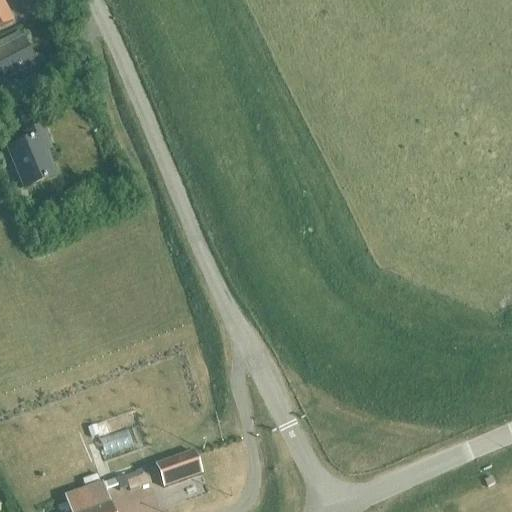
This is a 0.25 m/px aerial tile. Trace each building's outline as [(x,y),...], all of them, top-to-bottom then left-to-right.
[(2,0),(0,0),(0,28),(14,22),(2,0)] [(23,42),(0,54),(0,81),(34,64),(23,42)] [(7,152),(23,191),(55,178),(45,152),(51,150),(42,128),(24,135),(27,144),(7,152)] [(201,476),(194,455),(193,454),(193,453),(155,467),(163,490),(186,481),(201,476)] [(145,471),(124,479),(129,492),(150,484),(145,471)] [(111,511),(101,485),(68,497),(73,511),(111,511)]
